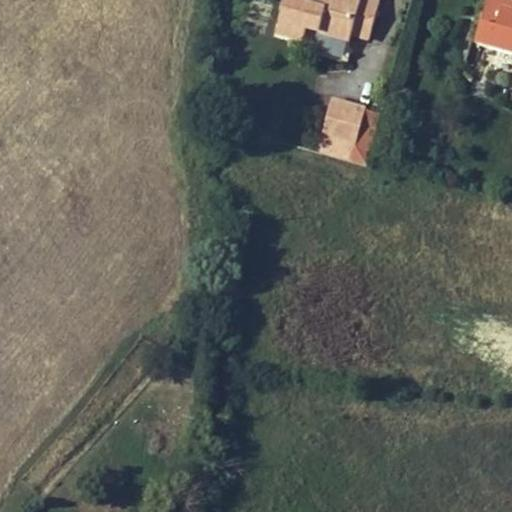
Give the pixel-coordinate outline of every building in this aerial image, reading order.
[(370,40),(380,2),(372,0),(287,0),(278,34),(303,41),(306,30),(350,42),(352,35),(370,40)] [(511,14),(503,12),(506,1),(503,0),(489,0),(477,46),(511,55),(511,14)] [(511,14),(511,2),(506,1),(503,12),(511,14)] [(356,148),(366,110),(332,101),(325,129),(342,134),(340,143),(356,148)] [(356,148),(340,143),(342,134),(325,129),(319,151),(353,162),(356,148)]
